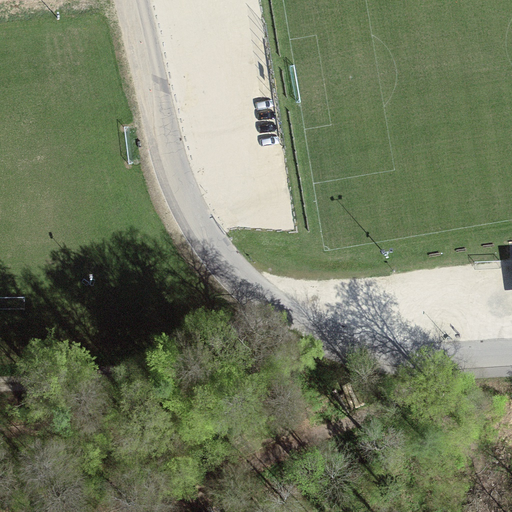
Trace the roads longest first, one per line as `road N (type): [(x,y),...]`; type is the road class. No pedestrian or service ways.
road 1 (residential): [(511,352),(370,349),(269,303),(218,250),(193,207),(140,0)]
road 2 (track): [(420,355),(418,372),(397,396),(165,511)]
road 3 (track): [(269,303),(215,343),(103,376),(0,387)]
